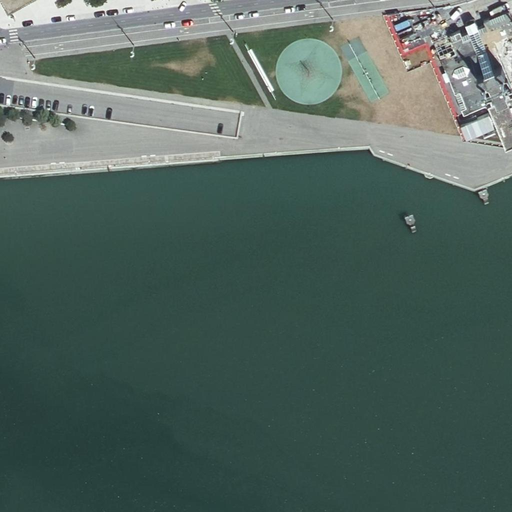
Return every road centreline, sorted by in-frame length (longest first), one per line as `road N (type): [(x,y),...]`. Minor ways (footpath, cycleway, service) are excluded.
road 1 (residential): [(186,12),(0,37)]
road 2 (residential): [(313,0),(186,12)]
